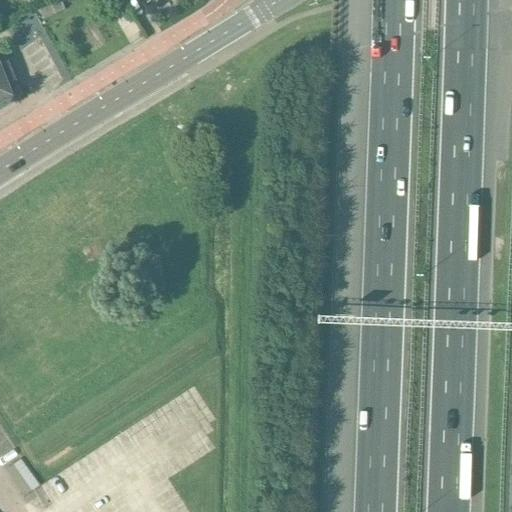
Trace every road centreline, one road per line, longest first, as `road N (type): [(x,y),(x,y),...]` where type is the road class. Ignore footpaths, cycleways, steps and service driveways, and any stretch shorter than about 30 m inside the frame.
road 1 (motorway): [(394,0),(374,511)]
road 2 (motorway): [(439,511),(458,0)]
road 3 (tertiary): [(0,174),(278,0)]
